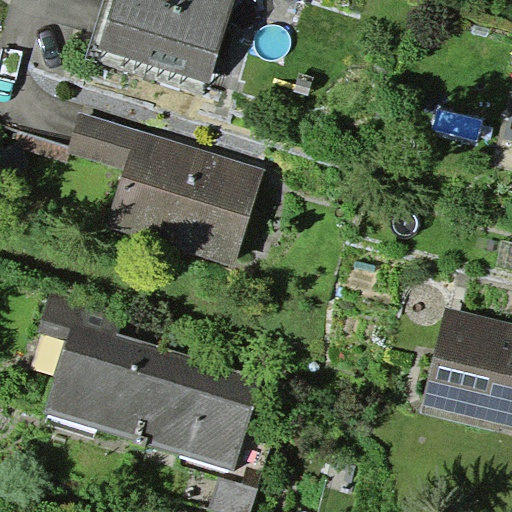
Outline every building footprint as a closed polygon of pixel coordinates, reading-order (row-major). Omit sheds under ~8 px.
[(114,0),(99,48),(208,83),(235,0),(114,0)] [(265,170),(80,112),(67,153),(123,171),(105,228),(234,268),(265,170)] [(511,240),(503,239),(497,266),(511,269),(511,240)] [(45,412),(140,441),(170,350),(119,334),(125,315),(50,293),(38,332),(66,340),(45,412)] [(511,322),(446,307),(422,403),(511,426),(511,322)] [(264,378),(170,350),(140,441),(234,470),(264,378)]
